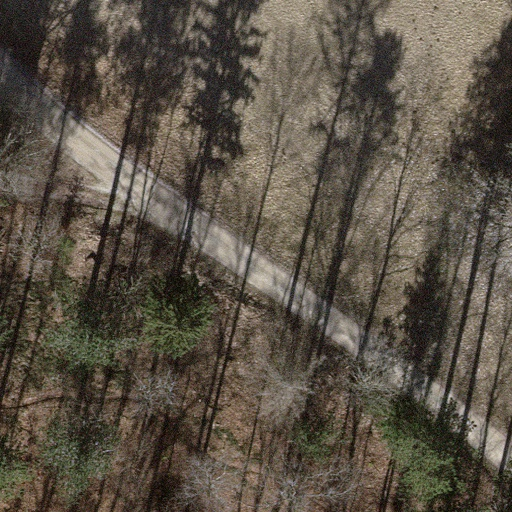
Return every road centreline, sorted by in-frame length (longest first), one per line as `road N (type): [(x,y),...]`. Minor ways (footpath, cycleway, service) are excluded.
road 1 (track): [(511,466),(389,360),(177,216),(0,68)]
road 2 (track): [(177,216),(0,173)]
